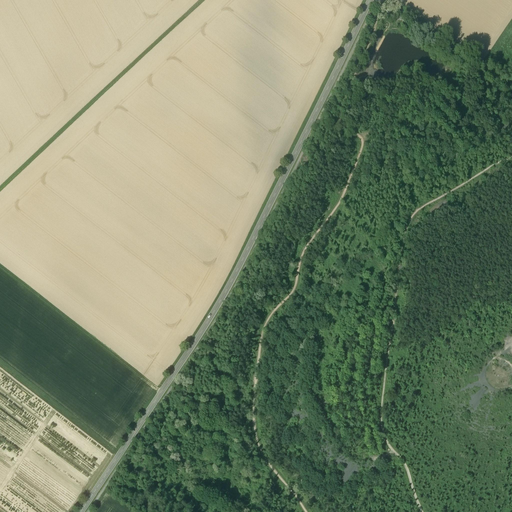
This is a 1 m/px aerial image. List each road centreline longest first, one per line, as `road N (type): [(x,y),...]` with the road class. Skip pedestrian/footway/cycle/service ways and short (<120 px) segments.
road 1 (tertiary): [(80,511),(220,299),(370,0)]
road 2 (track): [(380,0),(338,117),(362,138),(360,150),(260,342),(256,438),(306,511)]
road 3 (track): [(0,189),(202,0)]
road 4 (track): [(163,392),(0,267)]
